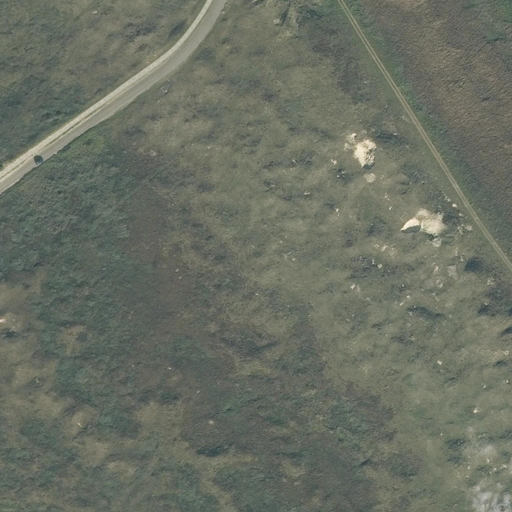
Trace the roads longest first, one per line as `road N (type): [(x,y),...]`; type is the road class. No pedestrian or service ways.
road 1 (track): [(338,0),(511,272)]
road 2 (unclassified): [(0,189),(162,71),(221,0)]
